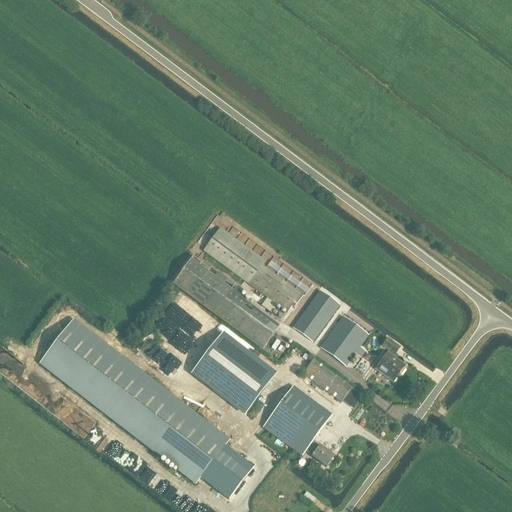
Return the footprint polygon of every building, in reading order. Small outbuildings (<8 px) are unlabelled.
[(205,250),(203,253),(267,299),(261,307),(271,315),(277,307),(287,314),(291,308),(293,309),(302,298),(303,298),(261,267),(264,262),(219,230),(209,244),(205,250)] [(238,299),(242,294),(192,258),(173,285),(263,350),(275,333),(250,316),(254,310),(238,299)] [(321,293),(294,330),(311,343),(338,306),(321,293)] [(228,442),(73,323),(41,364),(196,484),(200,479),(228,501),(253,469),(237,457),(224,447),(228,442)] [(336,328),(320,349),(345,368),(355,355),(360,359),(365,352),(360,348),(361,346),(336,328)] [(222,336),(192,375),(245,415),(275,376),(222,336)] [(389,351),(376,369),(394,382),(405,366),(393,357),(400,348),(388,339),(386,341),(383,346),(389,351)] [(351,390),(353,388),(313,360),(303,374),(342,403),(343,400),(346,402),(354,392),(351,390)] [(314,442),(333,416),(293,387),(264,429),(303,457),(306,452),(313,457),(313,458),(327,468),(335,457),(314,442)]
